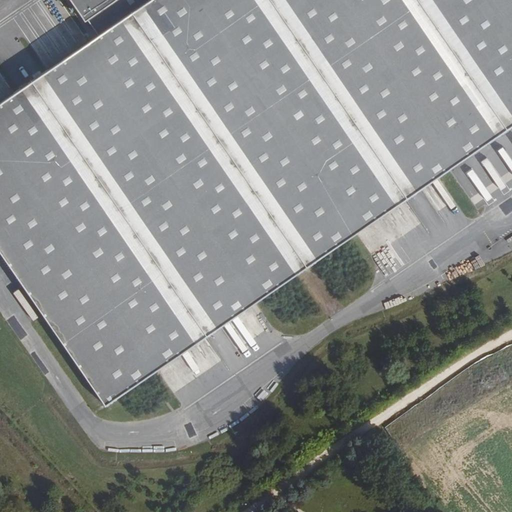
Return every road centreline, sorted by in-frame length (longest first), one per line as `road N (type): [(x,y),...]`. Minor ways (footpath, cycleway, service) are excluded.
road 1 (track): [(511,332),(377,419)]
road 2 (unclassified): [(377,419),(248,511)]
road 3 (track): [(454,511),(377,419)]
